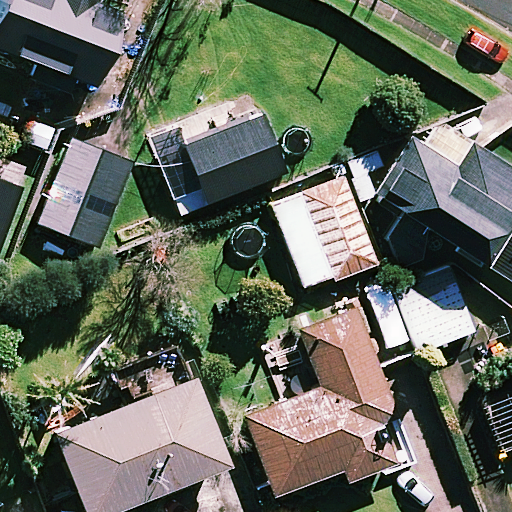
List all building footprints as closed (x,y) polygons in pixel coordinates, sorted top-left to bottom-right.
[(2,0),(0,5),(0,48),(40,65),(34,80),(65,93),(71,78),(91,87),(122,11),(94,0),(2,0)] [(281,171),(256,110),(179,142),(174,129),(147,140),(178,214),(281,171)] [(130,162),(69,138),(36,223),(97,247),(130,162)] [(372,193),(511,286),(511,349),(511,350),(511,171),(470,144),(454,168),(409,138),(372,193)] [(374,261),(342,177),(271,204),(303,288),(374,261)] [(443,261),(389,283),(416,352),(470,331),(443,261)] [(395,416),(352,306),(297,328),(320,386),(243,416),(273,493),(340,468),(345,480),(391,462),(376,423),(395,416)] [(98,511),(225,460),(191,375),(50,432),(82,511),(98,511)]
